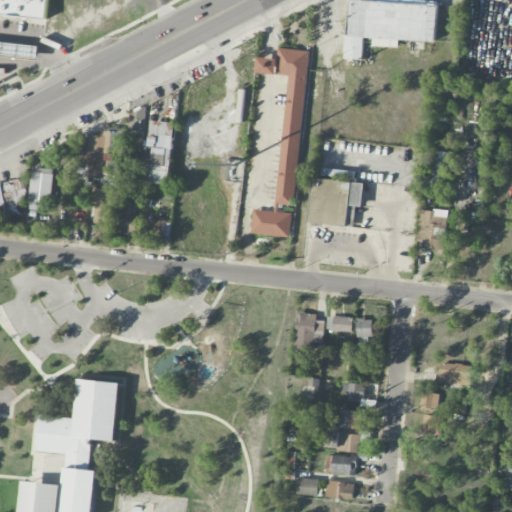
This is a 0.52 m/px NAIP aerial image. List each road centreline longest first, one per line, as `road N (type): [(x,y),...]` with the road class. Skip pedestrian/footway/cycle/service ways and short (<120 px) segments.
road 1 (residential): [(511,304),(0,250)]
road 2 (primary): [(250,0),(0,129)]
road 3 (residential): [(406,294),(384,504)]
